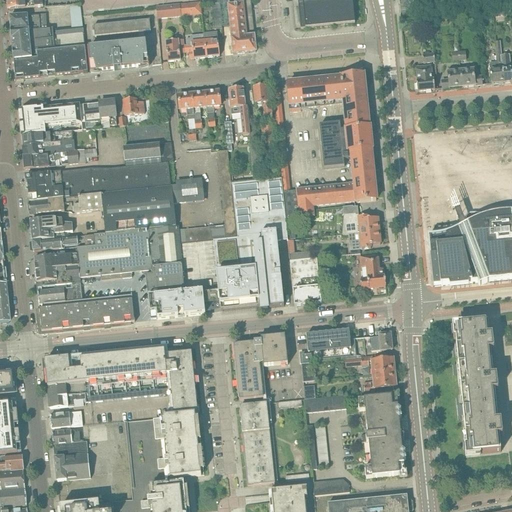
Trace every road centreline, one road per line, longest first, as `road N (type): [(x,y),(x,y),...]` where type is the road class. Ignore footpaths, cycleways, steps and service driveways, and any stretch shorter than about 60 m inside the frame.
road 1 (residential): [(22,96),(258,70),(278,48)]
road 2 (secondary): [(428,507),(411,305)]
road 3 (secondary): [(411,305),(394,108)]
road 4 (residential): [(215,329),(411,305)]
road 5 (residential): [(26,347),(215,329)]
road 6 (residential): [(26,347),(4,175)]
road 7 (residential): [(43,511),(26,347)]
road 8 (residential): [(230,473),(215,329)]
